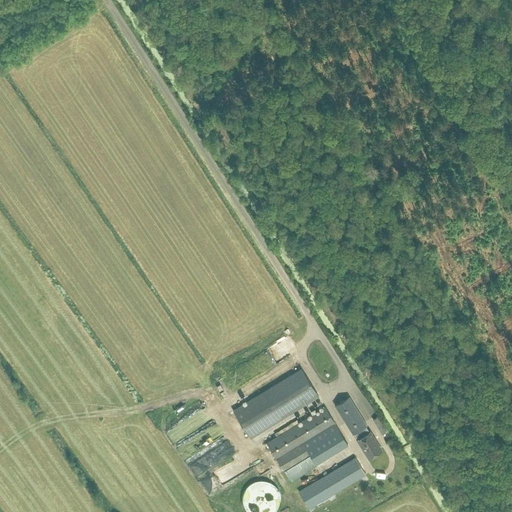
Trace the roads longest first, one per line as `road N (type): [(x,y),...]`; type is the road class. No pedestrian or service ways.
road 1 (unclassified): [(316,328),(107,0)]
road 2 (track): [(511,183),(402,0)]
